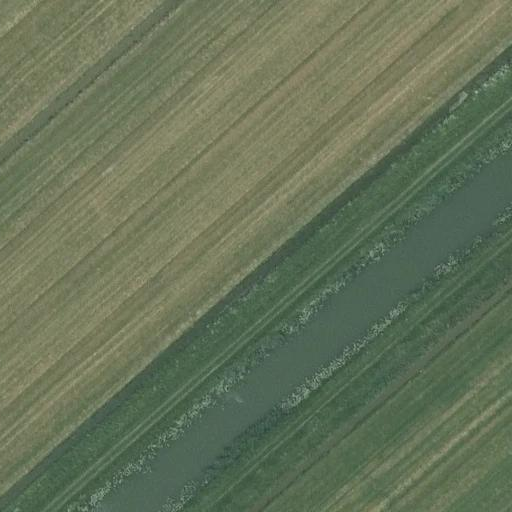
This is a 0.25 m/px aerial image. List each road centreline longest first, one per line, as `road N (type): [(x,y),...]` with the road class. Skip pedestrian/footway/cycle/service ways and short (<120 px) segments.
road 1 (track): [(59,511),(511,110)]
road 2 (track): [(511,235),(193,511)]
